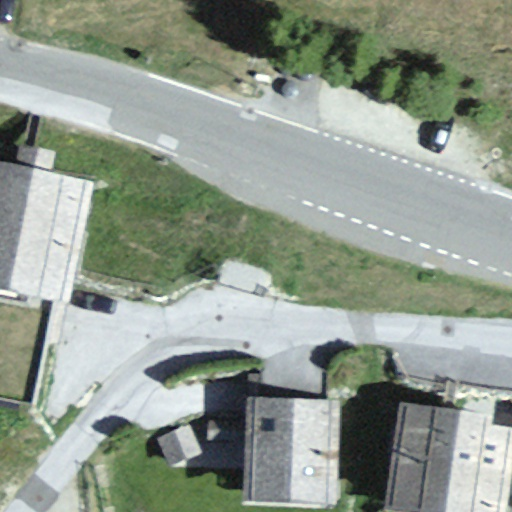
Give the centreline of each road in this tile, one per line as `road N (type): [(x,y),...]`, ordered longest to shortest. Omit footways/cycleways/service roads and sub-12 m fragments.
road 1 (residential): [(511,341),(225,323),(145,345),(16,511)]
road 2 (tertiary): [(511,231),(148,107),(0,67)]
